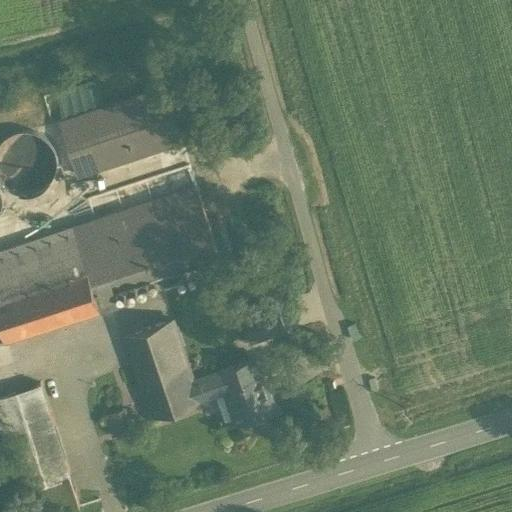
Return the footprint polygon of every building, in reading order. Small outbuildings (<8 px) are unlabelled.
[(171,70),(67,102),(84,161),(189,130),(171,70)] [(48,118),(43,115),(33,113),(22,114),(13,119),(5,129),(2,139),(3,149),(5,156),(12,164),(24,170),(35,171),(44,168),(52,162),(58,154),(60,145),(60,134),(55,125),(48,118)] [(200,179),(0,237),(0,333),(127,297),(120,272),(219,243),(200,179)] [(252,335),(291,327),(284,298),(246,307),(252,335)] [(177,312),(124,329),(152,413),(226,389),(236,419),(283,404),(262,341),(194,364),(177,312)] [(0,413),(7,412),(28,488),(76,475),(49,375),(0,387),(0,413)] [(133,393),(108,401),(114,418),(138,409),(133,393)]
